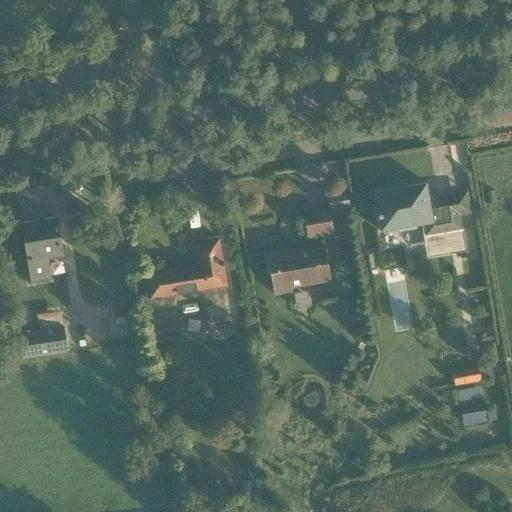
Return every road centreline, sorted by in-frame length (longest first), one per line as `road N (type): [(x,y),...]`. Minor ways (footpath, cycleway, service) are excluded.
road 1 (residential): [(112,133),(124,176),(511,114)]
road 2 (unclassified): [(112,133),(511,64)]
